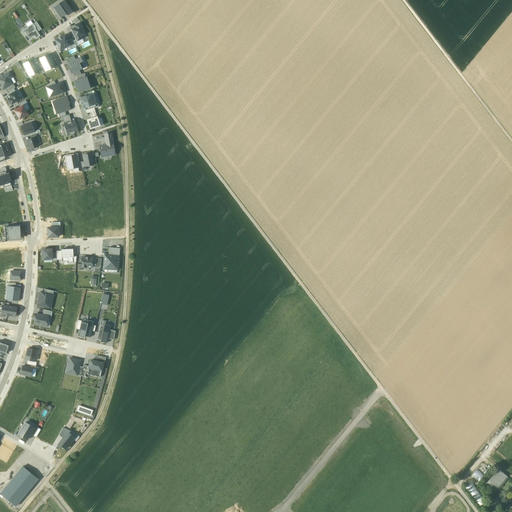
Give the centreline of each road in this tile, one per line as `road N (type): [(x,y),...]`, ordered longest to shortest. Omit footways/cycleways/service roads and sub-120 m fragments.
road 1 (track): [(83,0),(457,487)]
road 2 (residential): [(20,160),(85,139),(47,37)]
road 3 (track): [(511,138),(405,0)]
road 4 (residential): [(381,388),(287,504)]
road 5 (residential): [(18,340),(83,350),(82,343),(21,329)]
